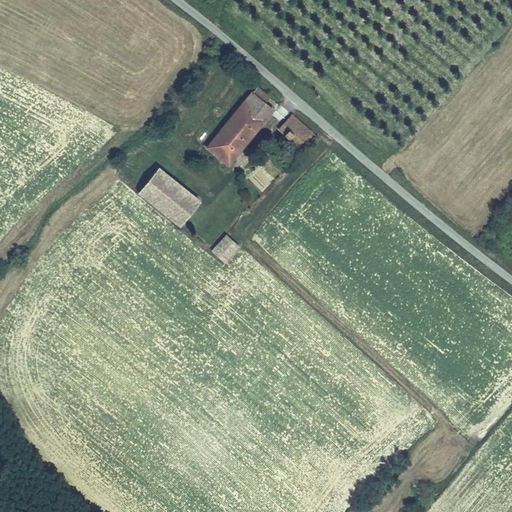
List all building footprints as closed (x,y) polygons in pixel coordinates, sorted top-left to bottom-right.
[(242,99),(263,116),(272,105),(265,99),(268,96),(254,84),(242,99)] [(263,116),(242,99),(205,142),(227,161),(263,116)] [(308,128),(291,113),(279,128),(297,143),(308,128)] [(199,193),(163,164),(144,188),(180,218),(199,193)] [(242,244),(226,232),(215,246),(229,258),(242,244)]
